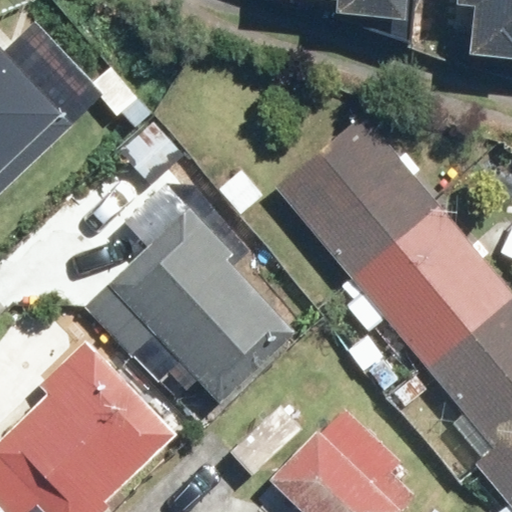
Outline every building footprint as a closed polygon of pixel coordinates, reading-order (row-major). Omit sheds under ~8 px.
[(341,0),(341,3),(408,8),(408,0),(341,0)] [(511,0),(475,0),(472,44),(511,46),(511,0)] [(0,167),(58,114),(0,51),(0,167)] [(473,456),(511,503),(511,283),(374,116),(284,189),(491,441),(473,456)] [(187,156),(156,119),(119,150),(149,187),(187,156)] [(295,325),(189,211),(86,306),(130,354),(152,333),(214,399),(295,325)] [(0,502),(9,511),(94,511),(177,437),(89,341),(0,422),(0,502)] [(329,411),(269,472),(309,511),(400,511),(416,496),(329,411)]
